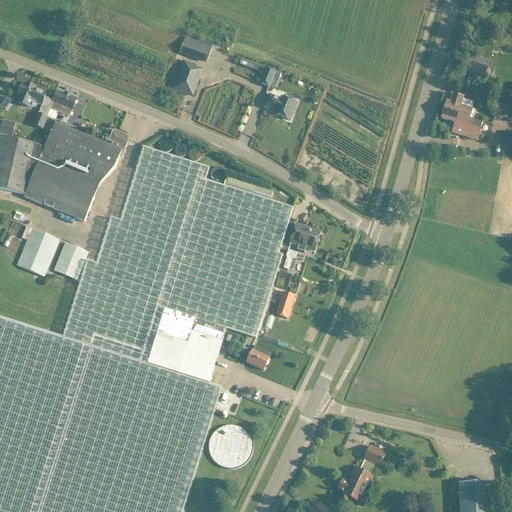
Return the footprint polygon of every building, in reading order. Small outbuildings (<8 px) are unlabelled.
[(185,39),(180,53),(207,63),(209,56),(210,56),(212,48),(202,45),(185,39)] [(472,56),(470,62),(466,74),(485,80),(489,68),(488,68),(490,62),(472,56)] [(184,62),(173,91),(186,96),(186,94),(193,97),(201,75),(194,73),(197,67),(184,62)] [(270,87),(276,71),(268,68),(262,84),(270,87)] [(22,84),(18,96),(20,97),(18,103),(24,106),(29,108),(30,108),(32,109),(34,109),(35,108),(37,107),(38,106),(39,105),(42,106),(39,114),(34,126),(43,129),(50,110),(54,101),(45,98),(47,93),(36,89),(32,87),(32,86),(26,83),(25,85),(22,84)] [(54,101),(50,110),(70,118),(77,99),(57,91),(54,101)] [(444,111),(470,119),(473,110),(461,107),(464,98),(453,95),(452,99),(450,98),(448,103),(447,102),(444,111)] [(291,120),(294,111),(297,104),(282,98),(280,100),(269,96),(265,107),(276,111),(275,114),(291,120)] [(511,100),(497,99),(496,115),(511,116),(511,100)] [(452,133),(478,142),(482,131),(480,131),(483,123),(470,119),(444,111),(442,119),(455,123),(452,133)] [(85,223),(101,185),(115,169),(120,157),(124,148),(125,148),(129,139),(127,136),(116,132),(113,133),(110,142),(113,143),(112,146),(76,132),(77,129),(57,121),(53,130),(45,149),(38,146),(38,145),(0,136),(0,189),(25,196),(25,198),(85,223)] [(12,137),(16,124),(3,121),(0,134),(12,137)] [(511,132),(501,132),(500,144),(511,144),(511,132)] [(0,319),(0,511),(182,511),(219,398),(222,388),(212,385),(209,384),(226,330),(247,336),(256,339),(281,259),(282,256),(279,255),(294,208),(256,197),(226,187),(206,181),(210,169),(144,148),(141,158),(125,210),(121,222),(110,218),(96,264),(88,262),(81,283),(79,290),(64,340),(0,319)] [(297,224),(291,243),(299,245),(298,248),(306,250),(307,245),(316,248),(321,232),(311,229),(310,230),(305,228),(306,227),(297,224)] [(61,241),(32,229),(28,227),(23,239),(27,241),(17,266),(45,278),(61,241)] [(89,253),(66,244),(54,272),(77,282),(89,253)] [(298,252),(289,249),(287,256),(295,259),(298,252)] [(283,293),(276,316),(287,320),(295,297),(283,293)] [(255,347),(252,353),(244,349),(240,358),(248,362),(247,363),(264,371),(270,359),(269,359),(271,355),(255,347)] [(380,468),(382,464),(386,455),(371,447),(365,460),(360,471),(355,469),(348,483),(343,481),(338,491),(341,493),(343,494),(342,496),(351,500),(360,504),(373,478),(370,476),(375,465),(380,468)] [(459,485),(459,511),(491,511),(491,483),(459,485)]
